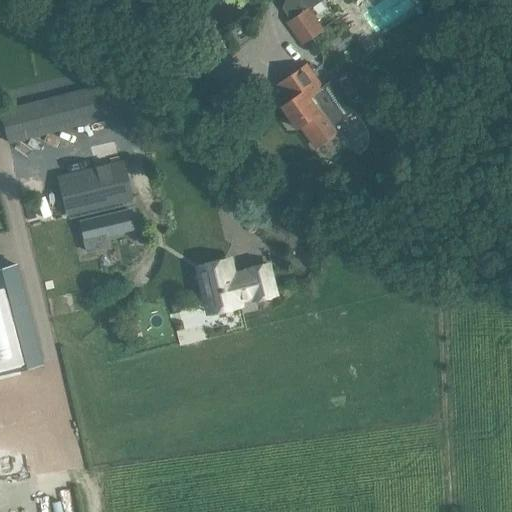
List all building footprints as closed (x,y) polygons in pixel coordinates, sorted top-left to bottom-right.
[(311,9),(323,0),(289,0),(286,11),(292,19),(286,23),(303,46),(326,29),(311,9)] [(298,128),(301,126),(311,141),(344,117),(307,65),(278,86),(284,95),(282,96),(288,104),(283,107),(298,128)] [(0,114),(8,145),(108,119),(100,85),(0,110),(0,114)] [(122,160),(56,176),(66,216),(132,200),(122,160)] [(131,210),(80,222),(87,251),(105,247),(102,236),(135,228),(131,210)] [(127,269),(145,262),(141,252),(123,260),(127,269)] [(234,276),(230,261),(199,268),(210,311),(240,304),(239,299),(254,295),(255,298),(275,293),(268,265),(248,270),(249,272),(234,276)] [(0,373),(40,363),(16,266),(0,269),(0,373)] [(80,268),(58,275),(57,272),(43,277),(49,294),(84,281),(80,268)] [(43,498),(48,510),(63,503),(59,491),(43,498)]
